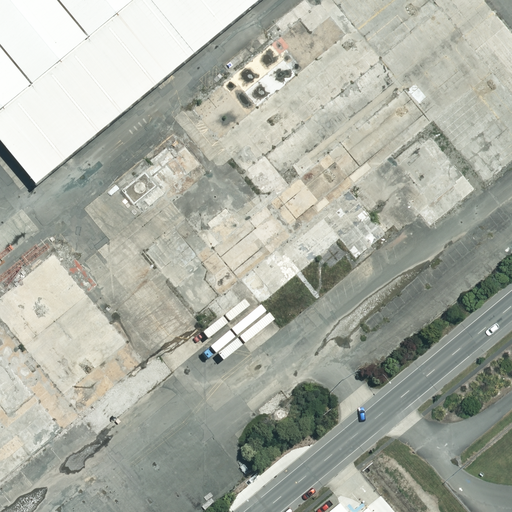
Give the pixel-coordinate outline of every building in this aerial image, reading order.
[(0,0),(0,142),(41,193),(280,0),(0,0)] [(511,23),(492,0),(333,0),(195,116),(297,237),(381,171),(437,124),(486,183),(511,161),(511,23)] [(164,163),(148,175),(153,181),(136,194),(139,198),(132,202),(143,216),(176,191),(173,187),(194,171),(182,155),(167,167),(164,163)] [(297,237),(240,282),(259,306),(321,256),(333,271),(350,256),(356,264),(391,236),(375,217),(401,196),(381,171),(297,237)] [(148,366),(58,253),(0,299),(0,320),(81,420),(148,366)] [(0,483),(63,431),(0,356),(0,483)] [(171,367),(161,356),(94,418),(104,429),(171,367)] [(323,511),(370,511),(365,505),(356,511),(348,511),(346,509),(345,509),(337,500),(323,511)]
